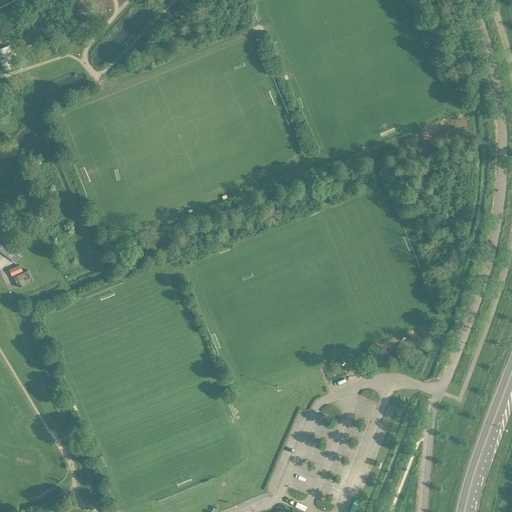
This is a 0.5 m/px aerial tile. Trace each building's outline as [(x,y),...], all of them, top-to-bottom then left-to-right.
[(0,62),(3,71),(17,66),(9,45),(0,48),(0,62)] [(0,250),(6,256),(10,259),(23,242),(12,233),(10,236),(0,227),(0,250)] [(32,244),(17,255),(22,261),(37,250),(32,244)] [(10,272),(21,267),(18,261),(7,266),(10,272)] [(13,277),(19,288),(33,281),(28,270),(13,277)]
